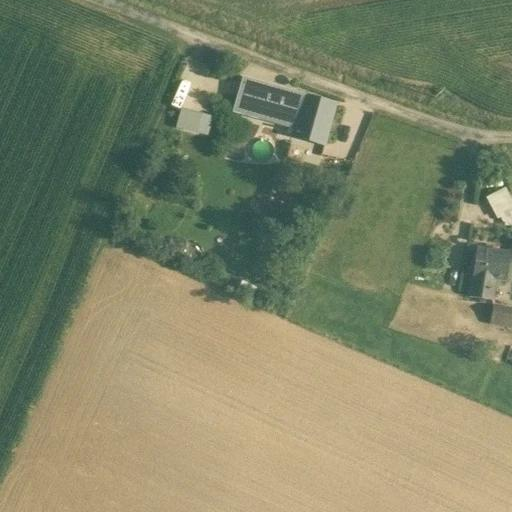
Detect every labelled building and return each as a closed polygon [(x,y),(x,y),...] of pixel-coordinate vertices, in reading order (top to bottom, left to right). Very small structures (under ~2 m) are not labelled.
[(268,86),(245,80),(237,107),(259,113),(260,113),(264,100),(268,86)] [(305,97),(268,86),(264,100),(301,110),(305,97)] [(335,105),(305,97),(301,110),(295,134),(324,143),(335,105)] [(301,110),(264,100),(260,113),(259,113),(259,115),(293,124),(290,132),(295,134),(301,110)] [(210,135),(215,115),(185,107),(180,127),(210,135)] [(500,221),(511,214),(511,191),(510,187),(488,197),(500,221)] [(306,216),(289,208),(283,223),(299,230),(306,216)] [(272,253),(257,248),(249,271),(264,276),(272,253)] [(478,248),(471,297),(492,300),(495,280),(506,281),(510,253),(478,248)] [(511,307),(495,304),(491,324),(511,328),(511,307)]
